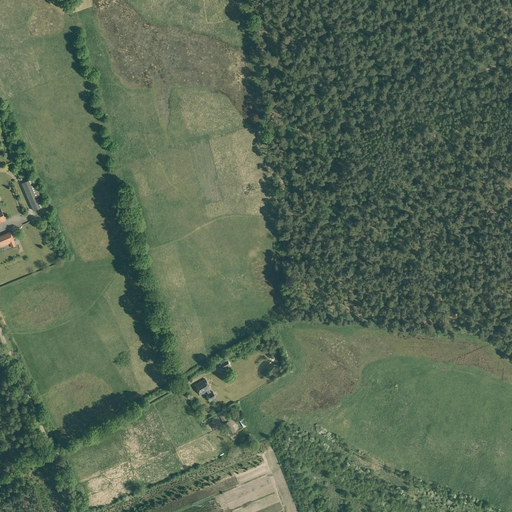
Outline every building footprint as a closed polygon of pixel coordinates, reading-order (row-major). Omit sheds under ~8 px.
[(45,205),(33,178),(21,182),(33,210),(45,205)] [(0,234),(0,246),(0,248),(10,243),(11,247),(12,247),(16,245),(14,241),(11,230),(0,234)] [(222,373),(225,371),(225,369),(231,366),(225,356),(219,360),(220,362),(216,365),(220,372),(221,372),(222,373)] [(210,392),(209,389),(211,388),(205,379),(194,385),(200,394),(207,390),(208,393),(206,394),(210,401),(216,397),(212,391),(210,392)] [(230,417),(225,409),(217,413),(223,423),(223,424),(229,434),(235,431),(233,426),(236,424),(231,416),(230,417)]
